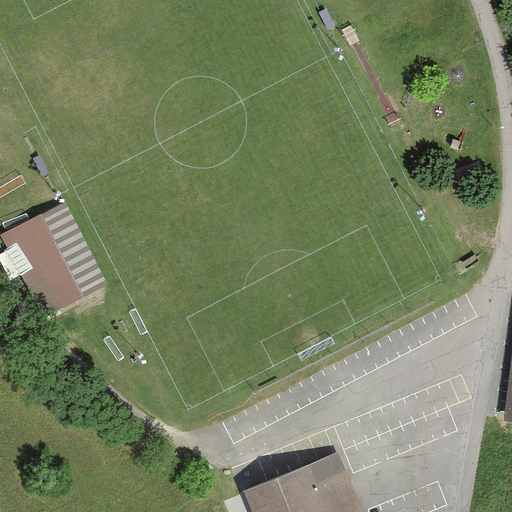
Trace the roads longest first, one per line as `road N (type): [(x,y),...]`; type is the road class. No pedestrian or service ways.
road 1 (residential): [(511,196),(462,511)]
road 2 (residential): [(481,0),(511,122)]
